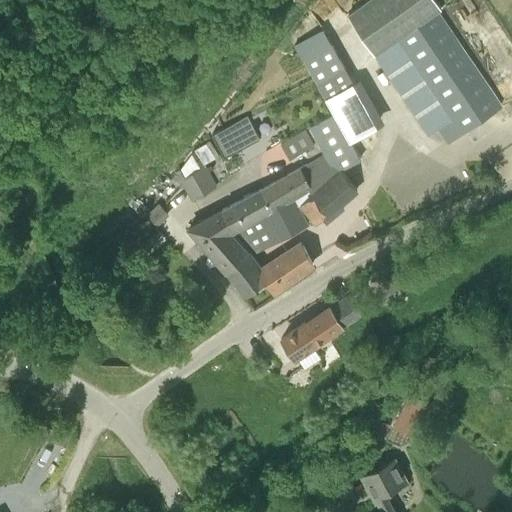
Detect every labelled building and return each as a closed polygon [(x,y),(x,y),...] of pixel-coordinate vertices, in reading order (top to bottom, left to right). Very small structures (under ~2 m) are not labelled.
[(441,9),(435,0),(368,0),(347,15),(374,54),(438,11),(441,9)] [(501,104),(438,11),(374,54),(429,134),(438,128),(447,141),(501,104)] [(331,43),(324,30),(296,44),(304,59),(331,43)] [(356,86),(331,43),(304,59),(327,102),(356,86)] [(349,141),(349,140),(334,113),(311,126),(325,154),(349,141)] [(212,134),(222,153),(224,156),(259,138),(247,115),(212,134)] [(357,189),(345,173),(340,169),(368,154),(378,142),(371,127),(349,140),(349,141),(325,154),(309,163),(316,175),(308,179),(311,187),(297,195),(316,222),(357,189)] [(308,149),(314,146),(305,130),(299,133),(281,143),(290,159),(308,149)] [(198,148),(196,150),(205,165),(221,156),(212,139),(198,148)] [(217,185),(205,165),(196,150),(175,174),(191,200),(217,185)] [(276,207),(297,195),(311,187),(308,179),(316,175),(309,163),(266,186),(276,207)] [(235,230),(276,207),(266,186),(263,188),(234,203),(223,209),(227,217),(235,230)] [(309,222),(297,195),(276,207),(235,230),(249,252),(309,222)] [(147,214),(158,225),(170,213),(159,202),(147,214)] [(235,230),(227,217),(223,209),(212,215),(211,215),(189,227),(226,270),(227,269),(227,270),(251,255),(249,252),(235,230)] [(251,255),(227,270),(246,294),(265,281),(273,292),(313,262),(304,245),(286,254),(261,267),(251,255)] [(393,270),(370,280),(380,304),(404,294),(393,270)] [(373,305),(363,288),(306,325),(305,323),(281,339),(295,359),(362,313),(373,305)] [(475,297),(464,302),(466,310),(477,305),(475,297)] [(430,403),(407,391),(390,426),(412,437),(430,403)] [(382,440),(390,424),(377,418),(369,434),(382,440)] [(46,426),(45,430),(43,438),(55,442),(56,437),(59,429),(46,426)] [(407,481),(399,465),(395,458),(361,476),(376,503),(377,502),(382,511),(396,511),(394,508),(388,496),(392,494),(390,490),(407,481)]
